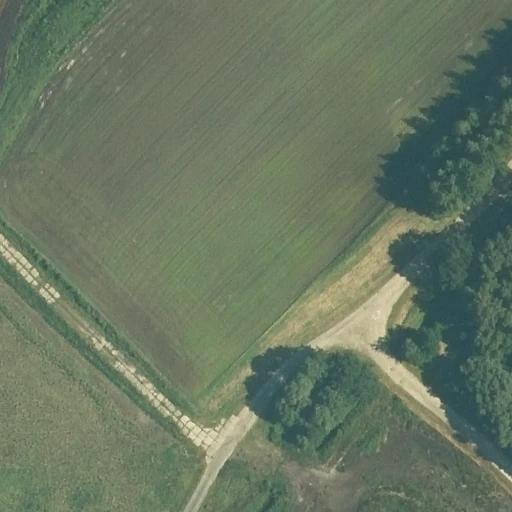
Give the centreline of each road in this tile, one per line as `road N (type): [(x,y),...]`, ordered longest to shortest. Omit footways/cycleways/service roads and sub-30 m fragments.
road 1 (unclassified): [(511,176),(447,247),(255,403),(192,511)]
road 2 (track): [(347,329),(511,478)]
